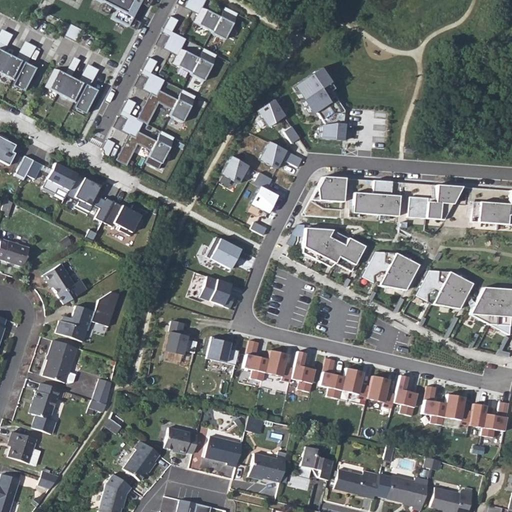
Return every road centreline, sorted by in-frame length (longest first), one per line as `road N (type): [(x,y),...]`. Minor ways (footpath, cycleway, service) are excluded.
road 1 (residential): [(511,373),(494,369),(491,381),(241,321),(309,156),(511,174)]
road 2 (residential): [(87,161),(166,0)]
road 3 (residential): [(0,403),(29,309),(0,293)]
